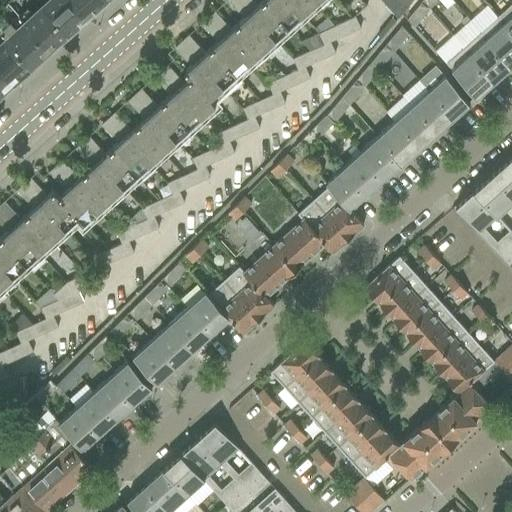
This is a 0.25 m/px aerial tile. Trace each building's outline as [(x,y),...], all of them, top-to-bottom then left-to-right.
[(0,287),(78,217),(83,223),(215,103),(210,98),(317,0),(262,0),(257,5),(252,0),(229,0),(244,17),(231,29),(214,11),(201,23),(217,41),(205,52),(188,34),(175,46),(191,64),(184,71),(189,77),(183,82),(167,64),(153,76),(170,94),(157,106),(141,88),(127,100),(144,118),(131,130),(115,112),(101,124),(118,142),(105,153),(88,135),(75,148),(91,166),(79,177),(62,159),(49,171),(65,189),(59,195),(54,189),(47,195),(30,177),(17,189),(33,207),(21,218),(5,200),(0,204),(0,222),(7,231),(0,237),(0,287)] [(44,0),(41,3),(68,34),(86,18),(73,3),(70,0),(44,0)] [(76,0),(90,15),(106,0),(76,0)] [(407,7),(400,0),(382,0),(398,18),(407,7)] [(28,8),(19,16),(50,50),(68,34),(41,3),(31,12),(28,8)] [(511,3),(496,18),(511,35),(511,3)] [(417,7),(406,19),(413,26),(424,14),(417,7)] [(19,16),(2,32),(5,35),(33,66),(50,50),(19,16)] [(355,16),(340,23),(341,24),(345,34),(360,27),(355,17),(355,16)] [(327,17),(314,28),(318,33),(322,43),(323,44),(330,41),(331,41),(345,34),(341,24),(340,23),(334,26),(327,17)] [(511,35),(496,18),(479,33),(509,66),(511,62),(511,35)] [(468,20),(452,34),(463,47),(462,48),(492,81),(509,66),(479,33),(468,20)] [(401,24),(389,39),(398,46),(408,33),(401,24)] [(318,33),(301,40),(309,48),(311,50),(315,48),(320,59),(335,52),(330,42),(330,41),(323,44),(322,43),(318,33)] [(452,34),(434,50),(475,96),(492,81),(462,48),(463,47),(452,34)] [(0,65),(2,67),(15,82),(33,66),(5,35),(0,40),(0,65)] [(297,56),(292,58),(296,68),(297,69),(302,67),(304,66),(320,59),(315,48),(311,50),(297,56)] [(380,50),(371,61),(378,68),(388,56),(380,50)] [(371,61),(361,73),(368,80),(378,68),(371,61)] [(297,69),(290,72),(290,73),(295,84),(309,77),(305,68),(304,67),(304,66),(302,67),(297,69)] [(0,95),(12,85),(0,72),(0,95)] [(290,72),(267,83),(272,93),(272,94),(276,92),(278,91),(279,91),(295,84),(290,73),(290,72)] [(452,117),(469,101),(445,74),(428,90),(452,117)] [(418,80),(401,95),(411,105),(435,132),(452,117),(428,90),(418,80)] [(351,85),(341,97),(349,103),(359,92),(351,85)] [(272,94),(265,97),(265,98),(270,108),(284,102),(279,92),(279,91),(278,91),(276,92),(272,94)] [(265,97),(242,108),(247,118),(247,119),(251,117),(254,116),(270,108),(265,98),(265,97)] [(341,97),(331,108),(339,115),(349,103),(341,97)] [(418,147),(435,132),(411,105),(394,120),(418,147)] [(325,115),(315,125),(322,133),(332,123),(331,122),(325,115)] [(247,119),(239,122),(240,123),(245,134),(259,127),(254,117),(254,116),(251,117),(247,119)] [(401,162),(418,147),(394,120),(377,136),(401,162)] [(239,122),(217,133),(221,143),(222,144),(226,142),(229,141),(245,134),(240,123),(239,122)] [(304,136),(294,146),(301,154),(311,144),(304,136)] [(384,178),(401,162),(377,136),(360,151),(384,178)] [(222,144),(214,148),(220,159),(234,152),(229,142),(229,141),(226,142),(222,144)] [(214,148),(192,158),(197,169),(204,166),(220,159),(214,148)] [(367,193),(384,178),(360,151),(343,166),(367,193)] [(287,153),(279,161),(285,168),(293,160),(287,153)] [(511,164),(507,158),(490,173),(511,198),(511,164)] [(279,161),(270,170),(276,177),(285,168),(279,161)] [(197,169),(189,173),(194,183),(209,177),(204,166),(197,169)] [(349,209),(367,193),(343,166),(325,182),(328,185),(349,209)] [(189,173),(166,182),(171,193),(171,194),(179,190),(194,183),(189,173)] [(511,198),(490,173),(473,189),(497,216),(511,202),(511,198)] [(363,224),(349,209),(328,185),(313,198),(348,237),(363,224)] [(455,205),(479,232),(485,227),(497,216),(473,189),(455,205)] [(171,194),(164,197),(169,208),(184,201),(179,191),(179,190),(171,194)] [(242,197),(236,203),(242,209),(242,210),(251,202),(250,201),(244,196),(242,197)] [(164,197),(141,207),(142,207),(146,218),(150,216),(150,217),(153,215),(169,208),(164,197)] [(301,217),(324,243),(332,252),(348,237),(313,198),(299,211),(303,216),(301,217)] [(236,203),(227,213),(232,217),(233,219),(234,219),(242,210),(242,209),(236,203)] [(142,207),(128,220),(133,225),(139,222),(144,233),(159,227),(153,215),(150,217),(150,216),(146,218),(142,207)] [(310,256),(324,243),(301,217),(287,230),(310,256)] [(119,231),(116,232),(121,242),(121,243),(125,242),(128,240),(144,233),(139,222),(133,225),(120,230),(119,231)] [(485,227),(479,232),(508,264),(511,261),(511,232),(510,230),(498,242),(485,227)] [(295,269),(310,256),(287,230),(272,243),(295,269)] [(200,240),(194,246),(200,253),(207,246),(208,245),(202,238),(201,239),(200,240)] [(121,243),(113,247),(119,258),(133,251),(128,240),(125,242),(121,243)] [(280,283),(295,269),(272,243),(257,257),(280,283)] [(426,259),(433,253),(424,244),(418,249),(426,259)] [(194,246),(185,255),(191,262),(200,253),(194,246)] [(113,247),(94,255),(99,266),(99,267),(102,265),(119,258),(113,247)] [(433,253),(426,259),(434,268),(441,262),(433,253)] [(378,302),(412,271),(398,256),(364,286),(378,302)] [(265,296),(280,283),(257,257),(242,270),(265,296)] [(178,262),(166,274),(174,282),(186,270),(178,262)] [(99,267),(88,272),(93,283),(108,277),(103,266),(102,265),(99,267)] [(273,305),(265,296),(242,270),(241,271),(237,266),(223,279),(258,318),(273,305)] [(392,317),(426,286),(412,271),(378,302),(392,317)] [(88,272),(69,281),(73,291),(74,292),(78,290),(93,283),(88,272)] [(453,289),(460,283),(451,273),(444,279),(453,289)] [(229,317),(242,332),(258,318),(223,279),(208,293),(229,317)] [(65,282),(53,293),(57,298),(63,296),(68,307),(83,301),(78,290),(74,292),(73,291),(69,281),(65,282)] [(467,291),(460,283),(453,289),(461,297),(467,291)] [(155,285),(145,295),(152,303),(162,293),(155,285)] [(405,332),(439,301),(426,286),(392,317),(405,332)] [(49,289),(35,301),(40,307),(45,317),(48,316),(52,314),(68,307),(63,296),(57,298),(53,293),(49,289)] [(229,317),(208,293),(205,290),(187,306),(211,333),(229,317)] [(145,295),(133,308),(140,315),(152,303),(145,295)] [(418,347),(453,316),(439,301),(405,332),(418,347)] [(480,318),(486,312),(478,303),(471,309),(480,318)] [(193,349),(211,333),(187,306),(169,322),(193,349)] [(486,312),(480,318),(487,327),(494,321),(486,312)] [(45,317),(38,321),(43,332),(57,326),(53,316),(52,314),(48,316),(45,317)] [(432,362),(466,331),(453,316),(418,347),(432,362)] [(121,319),(111,330),(117,338),(119,336),(128,326),(127,325),(121,319)] [(17,330),(15,331),(20,343),(22,341),(27,339),(43,332),(38,321),(17,330)] [(175,366),(193,349),(169,322),(151,339),(175,366)] [(445,376),(479,346),(466,331),(432,362),(445,376)] [(104,336),(93,347),(100,354),(111,343),(104,336)] [(20,343),(12,346),(17,357),(32,351),(27,339),(22,341),(20,343)] [(156,382),(175,366),(151,339),(132,355),(156,382)] [(284,387),(319,356),(305,340),(270,371),(284,387)] [(511,341),(495,357),(507,370),(511,365),(511,341)] [(12,346),(0,351),(0,359),(2,364),(17,357),(12,346)] [(445,376),(458,391),(459,392),(472,379),(493,361),(479,346),(445,376)] [(298,402),(332,370),(319,356),(284,387),(298,402)] [(83,357),(72,368),(79,375),(90,364),(83,357)] [(134,402),(151,387),(130,363),(127,360),(110,375),(134,402)] [(72,368),(61,379),(68,387),(79,375),(72,368)] [(311,416),(346,385),(332,370),(298,402),(311,416)] [(117,417),(134,402),(110,375),(93,391),(117,417)] [(479,387),(472,379),(459,392),(458,391),(453,395),(475,420),(480,415),(484,416),(490,411),(490,406),(491,405),(476,389),(479,387)] [(45,383),(33,394),(40,402),(52,391),(45,383)] [(324,431),(359,400),(346,385),(311,416),(324,431)] [(265,404),(272,398),(263,389),(257,394),(265,404)] [(100,433),(117,417),(93,391),(76,406),(100,433)] [(40,403),(40,402),(33,394),(15,412),(29,428),(47,410),(40,403)] [(412,432),(403,440),(425,465),(440,451),(444,448),(445,447),(452,440),(455,438),(457,436),(460,433),(475,420),(453,395),(444,403),(438,408),(434,412),(433,413),(430,416),(423,422),(421,423),(418,426),(412,432)] [(272,398),(265,404),(273,412),(279,407),(272,398)] [(338,446),(372,415),(359,400),(324,431),(338,446)] [(59,421),(58,422),(72,438),(73,439),(82,449),(87,444),(89,443),(100,433),(76,406),(59,421)] [(351,461),(386,430),(372,415),(338,446),(351,461)] [(0,432),(11,422),(0,417),(0,432)] [(292,434),(298,428),(290,418),(283,424),(292,434)] [(46,427),(36,436),(77,481),(96,464),(82,449),(73,439),(72,438),(58,422),(55,419),(46,427)] [(250,496),(268,480),(251,461),(237,474),(225,459),(238,447),(214,421),(197,436),(221,463),(234,477),(250,496)] [(298,428),(292,434),(299,442),(306,436),(298,428)] [(398,444),(386,430),(351,461),(365,476),(386,457),(399,445),(398,444)] [(36,436),(14,455),(27,469),(34,463),(62,495),(77,481),(36,436)] [(233,511),(250,496),(234,477),(221,489),(208,475),(221,463),(197,436),(179,452),(203,479),(225,503),(233,511)] [(0,439),(0,456),(47,509),(62,495),(34,463),(27,469),(14,455),(0,439)] [(422,468),(425,465),(403,440),(398,444),(399,445),(386,457),(392,465),(396,461),(411,478),(412,477),(416,477),(422,472),(422,468)] [(319,463),(325,458),(317,448),(310,454),(319,463)] [(203,479),(179,452),(162,467),(186,494),(203,479)] [(333,466),(325,458),(319,463),(326,472),(333,466)] [(8,466),(0,473),(0,476),(13,491),(2,501),(11,511),(42,511),(47,509),(8,466)] [(162,467),(144,484),(170,511),(184,511),(194,503),(186,494),(162,467)] [(365,496),(374,488),(366,480),(357,487),(365,496)] [(170,511),(144,484),(126,500),(137,511),(170,511)] [(296,511),(274,487),(257,503),(264,511),(285,511),(286,511),(296,511)] [(356,505),(365,496),(357,487),(348,496),(356,505)] [(374,506),(383,498),(374,488),(365,496),(374,506)] [(362,511),(367,511),(374,506),(365,496),(356,505),(362,511)] [(11,511),(2,501),(0,502),(0,511),(11,511)] [(264,511),(257,503),(246,511),(264,511)]
